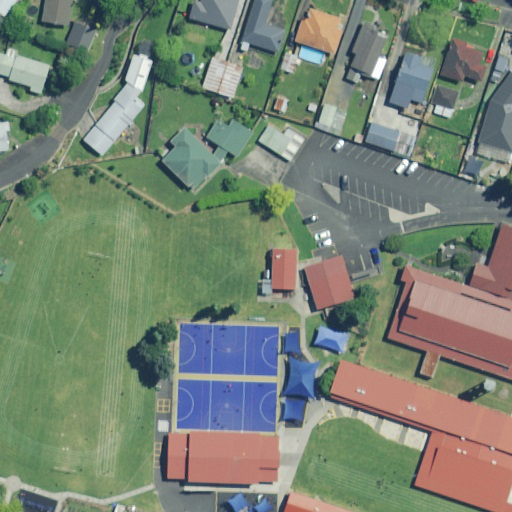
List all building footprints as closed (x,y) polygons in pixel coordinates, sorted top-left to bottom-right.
[(19,0),(0,0),(0,19),(5,13),(7,14),(19,0)] [(47,0),(45,19),(72,23),(75,0),(47,0)] [(242,0),(197,0),(193,15),(234,27),(242,0)] [(270,0),(253,0),(240,42),(275,53),(282,32),(263,26),(270,0)] [(338,20),(308,10),(305,20),(300,18),(292,42),(332,56),(340,32),(335,30),(338,20)] [(99,28),(77,20),(69,41),(91,49),(99,28)] [(349,53),(354,55),(344,79),(355,84),(359,75),(368,79),(385,38),(372,32),(374,28),(362,22),(349,53)] [(465,44),(450,39),(438,76),(460,83),(462,77),(479,82),(484,68),(477,66),(481,54),(463,48),(465,44)] [(0,71),(12,75),(11,78),(34,85),(32,88),(42,91),(51,64),(18,54),(19,50),(9,46),(7,53),(0,50),(0,71)] [(143,89),(145,90),(156,60),(137,53),(127,78),(131,80),(116,99),(118,100),(87,138),(105,153),(147,103),(138,96),(143,89)] [(295,58),(284,54),(279,70),(290,74),(295,58)] [(418,59),(403,54),(386,104),(405,110),(408,101),(420,105),(431,70),(416,65),(418,59)] [(246,65),(216,55),(207,84),(236,94),(246,65)] [(198,69),(191,61),(182,69),(190,76),(198,69)] [(511,69),(489,101),(476,144),(478,144),(476,154),(506,163),(508,154),(511,154),(511,149),(511,69)] [(457,93),(436,86),(430,104),(451,111),(457,93)] [(286,102),(275,99),(272,110),(283,114),(286,102)] [(345,112),(322,105),(315,128),(338,135),(345,112)] [(232,148),(241,154),(257,129),(236,117),(232,124),(222,117),(210,135),(223,143),(232,148)] [(0,121),(0,148),(9,148),(6,128),(10,128),(9,120),(0,121)] [(414,138),(370,123),(363,143),(408,158),(414,138)] [(217,153),(187,124),(173,139),(178,144),(164,158),(191,185),(193,183),(197,187),(209,174),(211,175),(225,161),(224,160),(217,153)] [(287,134),(271,124),(261,140),(293,160),(307,138),(290,128),(287,134)] [(232,148),(223,143),(217,153),(224,160),(232,148)] [(511,224),(505,223),(491,265),(480,261),(472,284),(511,296),(511,224)] [(300,287),(301,247),(277,246),(275,286),(300,287)] [(441,253),(440,269),(455,265),(465,268),(470,250),(462,248),(441,253)] [(359,296),(346,253),(308,265),(321,308),(359,296)] [(467,283),(409,262),(404,278),(410,280),(391,336),(431,349),(443,354),(511,376),(511,296),(472,284),(467,283)] [(431,349),(423,371),(436,376),(443,354),(431,349)] [(511,414),(345,359),(334,392),(435,429),(418,484),(503,511),(506,511),(510,501),(511,496),(511,414)] [(496,391),(500,381),(491,378),(488,388),(496,391)] [(281,480),(283,435),(265,434),(265,432),(195,429),(195,431),(172,430),(171,476),(192,477),(192,480),(265,483),(265,480),(281,480)] [(360,511),(295,490),(287,511),(360,511)] [(51,511),(55,502),(26,492),(20,510),(27,511),(51,511)]
